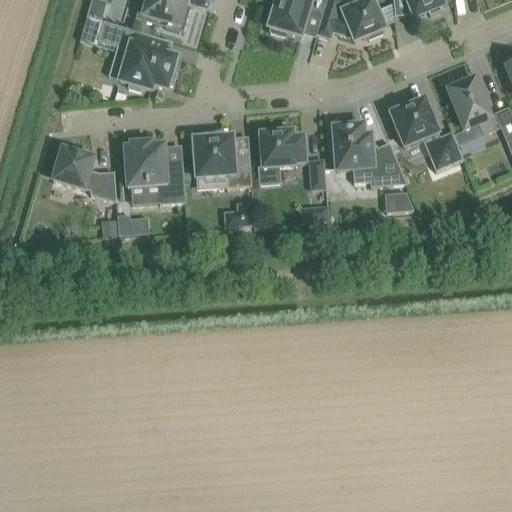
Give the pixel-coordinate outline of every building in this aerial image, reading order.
[(148,0),(148,1),(145,0),(142,0),(136,22),(184,37),(192,9),(191,9),(191,10),(186,8),(188,0),(148,0)] [(322,23),(328,0),(278,0),(274,13),(270,12),(266,28),(269,29),(269,31),(271,32),(270,36),(286,41),(287,37),(301,41),(308,19),(322,23)] [(317,39),(331,43),(333,37),(353,42),(355,46),(368,40),(369,43),(383,37),(382,34),(385,33),(373,2),(355,10),(342,6),(344,2),(337,0),(328,0),(322,23),(317,39)] [(393,0),(393,1),(404,0),(406,0),(406,1),(414,21),(428,15),(430,20),(442,15),(441,11),(444,9),(439,0),(393,0)] [(93,1),(87,20),(102,24),(108,6),(93,1)] [(142,91),(151,94),(153,88),(167,92),(168,88),(173,89),(176,77),(172,76),(176,61),(149,53),(153,40),(104,25),(98,45),(118,51),(115,62),(126,66),(121,85),(130,87),(129,92),(141,95),(142,91)] [(451,92),(448,93),(465,134),(479,128),(483,139),(496,134),(487,111),(488,110),(483,98),(482,98),(475,82),(461,88),(459,84),(449,88),(451,92)] [(394,116),(391,117),(405,151),(423,143),(436,175),(464,164),(452,136),(440,141),(425,103),(409,110),(407,106),(392,112),(394,116)] [(511,118),(509,111),(495,117),(506,146),(511,143),(511,118)] [(342,131),(334,132),(337,174),(353,173),(354,188),(370,187),(371,191),(407,188),(390,147),(376,152),(376,154),(372,155),(371,140),(364,140),(363,130),(356,130),(353,127),(343,128),(342,131)] [(263,170),(257,170),(259,189),(281,187),(280,171),(296,170),(296,168),(306,167),(304,141),(303,141),(294,142),(293,135),(289,135),(289,131),(275,132),(275,136),(260,137),(263,170)] [(193,143),(196,182),(217,181),(218,193),(252,190),(250,159),(235,160),(233,140),(212,141),(212,137),(197,138),(197,142),(193,143)] [(131,151),(125,151),(128,191),(131,191),(132,209),(160,207),(160,208),(186,206),(183,170),(166,171),(165,148),(152,149),(152,146),(131,147),(131,151)] [(91,199),(117,207),(115,176),(100,177),(90,174),(94,162),(63,153),(54,184),(85,193),(91,195),(91,199)] [(324,164),(310,166),(312,194),(326,192),(324,164)] [(407,196),(395,197),(396,216),(414,214),(407,196)] [(253,206),(236,207),(237,215),(238,231),(255,230),(253,206)] [(328,210),(314,211),(316,227),(330,226),(328,210)] [(129,227),(118,228),(119,239),(130,238),(129,227)]
